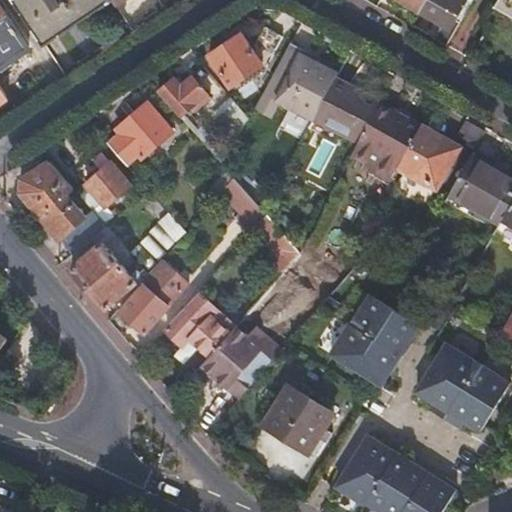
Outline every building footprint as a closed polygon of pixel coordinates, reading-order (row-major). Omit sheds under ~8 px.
[(15,0),(44,42),(105,0),(15,0)] [(400,0),(419,11),(425,0),(400,0)] [(446,46),(462,20),(456,17),(467,0),(466,0),(425,0),(419,11),(438,22),(442,14),(447,18),(434,39),(446,46)] [(0,67),(28,49),(0,8),(0,67)] [(208,56),(231,87),(262,67),(266,68),(283,37),(265,27),(251,50),(241,34),(208,56)] [(282,101),(312,119),(337,76),(340,70),(321,60),(306,52),(309,46),(294,38),(257,105),(275,114),(282,101)] [(306,52),(321,60),(323,54),(309,46),(306,52)] [(312,119),(358,144),(381,100),(337,76),(312,119)] [(208,149),(222,166),(226,158),(214,144),(211,140),(186,111),(189,108),(193,112),(209,98),(192,78),(182,87),(175,79),(159,93),(208,149)] [(358,144),(398,167),(400,163),(423,124),(381,100),(358,144)] [(120,133),(108,142),(128,166),(140,157),(142,160),(172,133),(148,103),(117,130),(120,133)] [(235,143),(249,119),(235,103),(215,119),(235,143)] [(465,121),(458,136),(477,144),(484,129),(465,121)] [(423,124),(400,163),(438,186),(460,147),(423,124)] [(329,165),(335,142),(320,139),(314,161),(329,165)] [(451,193),(500,222),(502,220),(511,201),(511,176),(473,154),(451,193)] [(94,213),(105,227),(115,219),(106,207),(132,185),(113,161),(76,192),(94,213)] [(61,239),(73,254),(93,237),(105,227),(94,213),(84,220),(64,197),(73,189),(51,162),(23,182),(23,194),(61,239)] [(214,184),(222,190),(233,178),(226,170),(214,184)] [(235,218),(248,234),(264,214),(261,211),(233,178),(222,190),(222,191),(241,213),(235,218)] [(511,210),(505,222),(502,220),(500,222),(492,237),(511,248),(511,210)] [(177,243),(186,233),(170,214),(159,224),(170,235),(177,243)] [(286,253),(293,261),(299,255),(267,217),(259,224),(286,253)] [(149,234),(169,253),(176,244),(158,225),(149,234)] [(140,243),(157,261),(166,253),(148,235),(140,243)] [(351,247),(365,255),(374,261),(380,250),(358,236),(351,247)] [(137,284),(140,287),(141,285),(149,275),(144,271),(141,275),(136,271),(131,275),(103,244),(72,270),(90,291),(106,310),(137,284)] [(131,253),(148,271),(156,264),(138,246),(131,253)] [(272,268),(280,276),(293,261),(286,253),(272,268)] [(149,275),(141,285),(144,287),(122,312),(146,334),(189,284),(161,261),(149,275)] [(211,355),(236,326),(198,291),(166,328),(184,344),(191,336),(211,355)] [(421,324),(372,293),(352,325),(350,323),(330,356),(381,387),(391,370),(394,372),(413,342),(410,340),(421,324)] [(511,322),(503,339),(511,344),(511,322)] [(240,397),(282,349),(257,326),(247,335),(236,326),(211,355),(203,364),(240,397)] [(0,352),(8,342),(0,336),(0,352)] [(511,382),(447,343),(416,392),(433,403),(429,410),(458,428),(463,421),(480,431),(511,382)] [(263,425),(307,453),(333,412),(289,385),(263,425)] [(367,435),(335,486),(363,504),(365,502),(381,511),(440,511),(455,489),(367,435)]
